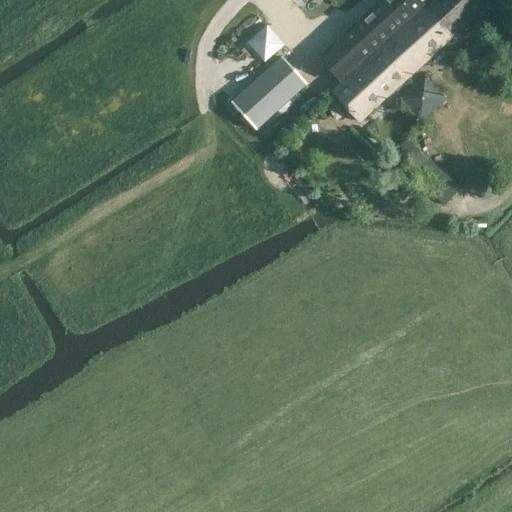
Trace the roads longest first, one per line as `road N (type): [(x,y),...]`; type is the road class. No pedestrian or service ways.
road 1 (track): [(241,0),(207,30),(202,70),(212,124),(202,149),(0,278)]
road 2 (track): [(511,411),(428,460),(304,511)]
